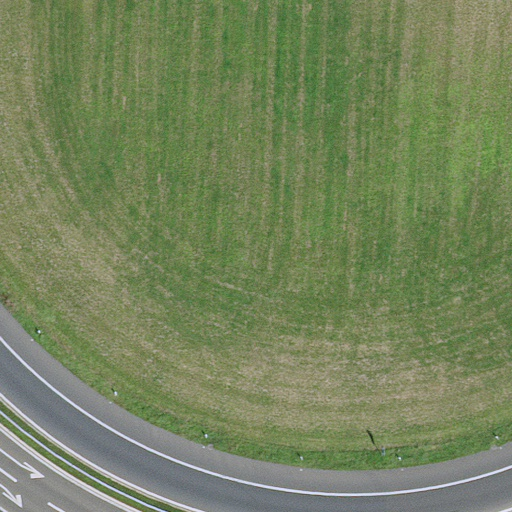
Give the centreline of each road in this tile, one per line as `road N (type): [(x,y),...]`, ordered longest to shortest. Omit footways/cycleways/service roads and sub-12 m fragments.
road 1 (motorway): [(336,511),(281,509),(178,482),(71,427),(0,366)]
road 2 (motorway): [(511,487),(390,511)]
